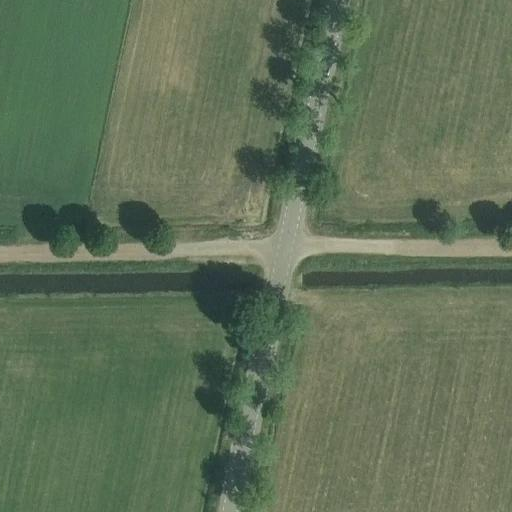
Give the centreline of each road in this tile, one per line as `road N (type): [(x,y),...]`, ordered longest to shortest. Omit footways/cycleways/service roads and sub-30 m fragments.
road 1 (tertiary): [(230,511),(338,0)]
road 2 (track): [(0,252),(511,247)]
